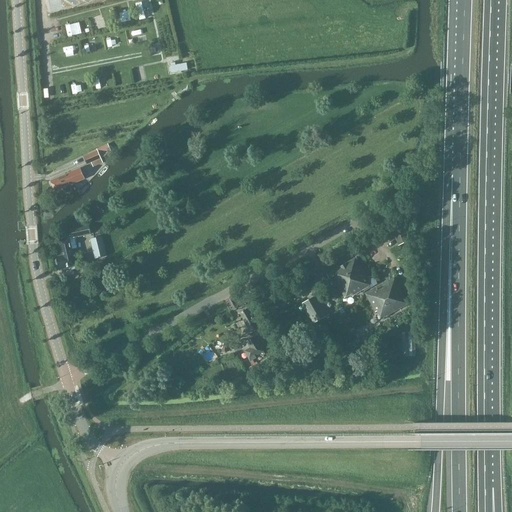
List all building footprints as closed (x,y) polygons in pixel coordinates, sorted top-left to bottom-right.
[(138,0),(140,13),(151,12),(149,0),(138,0)] [(93,16),(94,24),(106,22),(105,14),(93,16)] [(143,22),(133,24),(135,34),(146,32),(143,22)] [(107,34),(110,43),(121,40),(118,31),(107,34)] [(104,81),(113,79),(111,71),(102,73),(104,81)] [(107,145),(96,150),(96,151),(83,157),(87,165),(101,159),(100,156),(110,151),(107,145)] [(85,179),(80,168),(51,181),(53,186),(52,187),(54,189),(55,190),(56,192),(63,188),(64,190),(65,192),(67,193),(69,192),(70,191),(71,189),(71,187),(70,185),(85,179)] [(91,234),(89,223),(76,226),(76,228),(70,230),(72,238),(79,236),(79,237),(91,234)] [(400,244),(409,239),(403,227),(394,231),(400,244)] [(106,257),(101,237),(89,240),(93,260),(106,257)] [(76,266),(72,250),(76,249),(73,238),(70,239),(70,238),(60,240),(63,256),(57,257),(60,267),(61,270),(69,268),(70,270),(76,269),(75,266),(76,266)] [(352,296),(372,285),(370,281),(356,257),(326,274),(334,287),(337,285),(344,298),(351,294),(352,296)] [(381,318),(408,307),(394,277),(364,293),(375,312),(377,311),(381,318)] [(295,298),(308,291),(305,285),(292,292),(295,298)] [(317,295),(302,303),(313,323),(326,316),(320,306),(323,304),(317,295)] [(330,320),(343,312),(338,304),(325,312),(330,320)] [(248,333),(260,326),(249,307),(237,314),(248,333)] [(414,331),(401,331),(402,356),(415,355),(414,331)] [(262,352),(253,337),(246,341),(249,347),(244,350),(250,361),(256,357),(255,356),(262,352)]
